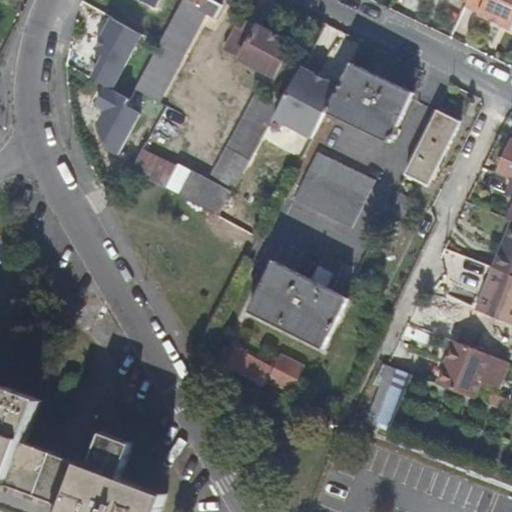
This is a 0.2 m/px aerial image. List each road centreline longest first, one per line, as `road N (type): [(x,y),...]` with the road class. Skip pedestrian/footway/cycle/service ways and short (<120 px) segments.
road 1 (residential): [(52,0),(30,70),(34,151),(244,511)]
road 2 (residential): [(504,88),(389,355)]
road 3 (residential): [(504,88),(314,0)]
